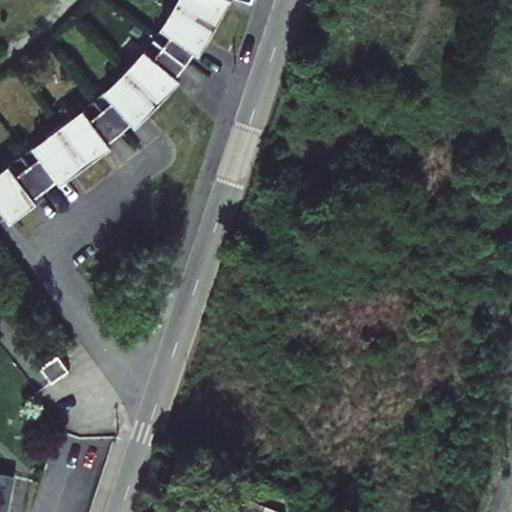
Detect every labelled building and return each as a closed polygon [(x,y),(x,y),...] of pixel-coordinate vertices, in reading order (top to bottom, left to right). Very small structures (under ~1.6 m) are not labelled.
[(101,93),(0,167),(0,195),(13,214),(28,204),(25,199),(73,164),(77,169),(105,148),(103,142),(124,126),(147,104),(150,106),(173,82),(169,78),(190,57),(204,30),(211,33),(218,18),(184,0),(174,0),(158,33),(101,93)] [(222,0),(184,0),(218,18),(227,3),(222,1),(222,0)] [(367,0),(359,21),(405,41),(422,1),(418,0),(367,0)] [(70,367),(59,352),(42,365),(53,379),(70,367)] [(0,508),(8,504),(12,483),(7,473),(0,471),(0,508)] [(271,484),(247,474),(242,486),(267,496),(271,484)]
